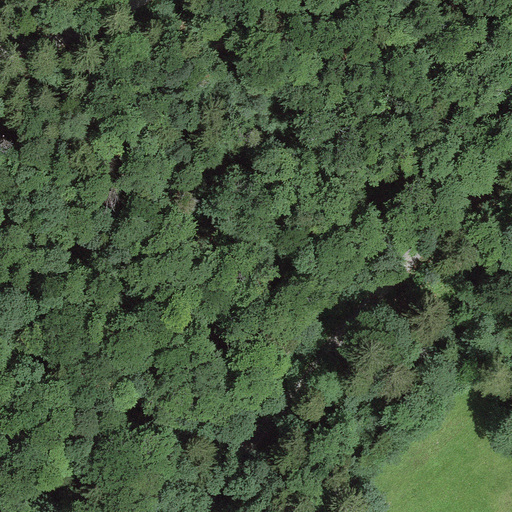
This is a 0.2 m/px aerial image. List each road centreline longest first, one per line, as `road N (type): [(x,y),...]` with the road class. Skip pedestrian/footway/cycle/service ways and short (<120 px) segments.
road 1 (unclassified): [(195,511),(511,142)]
road 2 (unclassified): [(136,0),(45,44),(0,53)]
